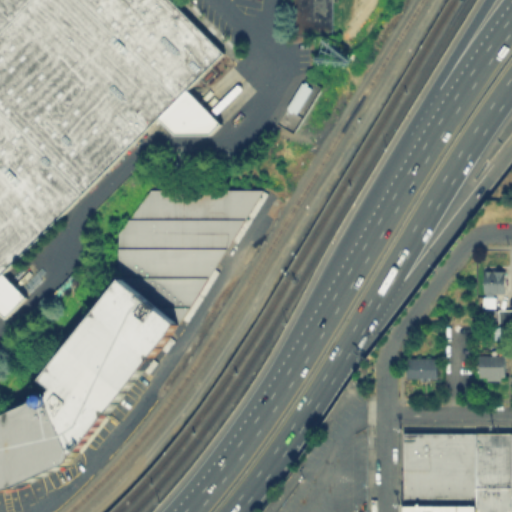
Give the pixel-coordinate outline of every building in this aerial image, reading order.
[(0,0),(171,0),(224,53),(189,89),(222,123),(210,134),(178,134),(162,118),(3,274),(28,298),(6,318),(0,312),(0,0)] [(312,87),(301,81),(286,107),(296,113),(312,87)] [(147,188),(260,188),(176,322),(120,277),(115,274),(113,231),(147,188)] [(487,295),(487,273),(506,273),(506,295),(487,295)] [(39,378),(120,277),(176,322),(72,454),(46,394),(52,387),(39,378)] [(511,325),(499,325),(499,312),(511,312),(511,325)] [(437,358),(406,357),(405,377),(436,378),(437,358)] [(484,357),(507,357),(507,381),(484,381),(484,357)] [(0,414),(46,394),(72,454),(64,465),(9,489),(0,491),(0,414)] [(511,511),(511,432),(406,432),(405,511),(511,511)]
